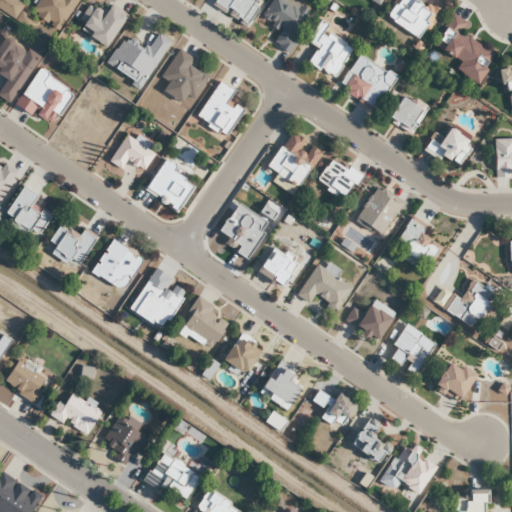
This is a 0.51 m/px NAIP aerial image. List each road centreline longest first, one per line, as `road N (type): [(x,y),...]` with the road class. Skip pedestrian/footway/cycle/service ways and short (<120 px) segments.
road 1 (residential): [(480,443),(436,429),(0,126)]
road 2 (residential): [(511,204),(440,197),(153,0)]
road 3 (residential): [(181,250),(285,93)]
road 4 (residential): [(130,511),(0,424)]
